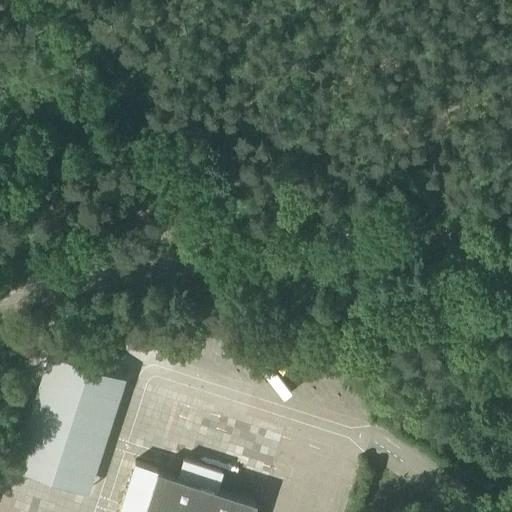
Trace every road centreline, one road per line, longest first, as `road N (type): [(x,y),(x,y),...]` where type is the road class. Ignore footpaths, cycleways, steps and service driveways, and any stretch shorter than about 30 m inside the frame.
road 1 (unclassified): [(0,308),(62,284),(356,241),(451,241),(511,252)]
road 2 (unknown): [(283,511),(311,417),(209,387),(165,405),(149,422),(113,511)]
